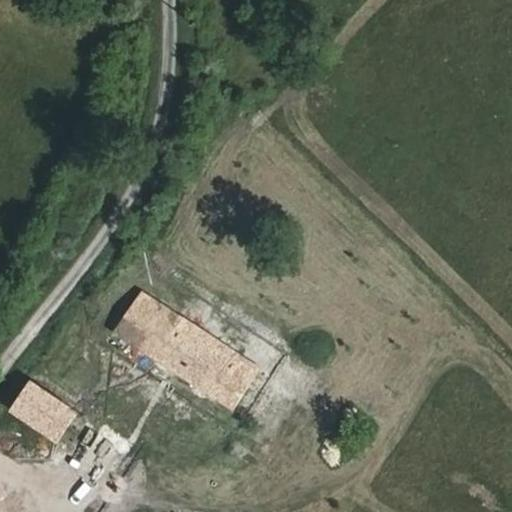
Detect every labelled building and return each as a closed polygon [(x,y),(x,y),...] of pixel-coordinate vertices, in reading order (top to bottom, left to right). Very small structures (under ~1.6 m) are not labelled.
[(261,32),(263,49),(278,49),(277,32),(261,32)] [(192,294),(165,333),(292,417),(318,376),(192,294)] [(109,435),(126,408),(115,401),(84,379),(65,406),(96,427),(109,435)] [(65,406),(49,429),(82,449),(96,427),(65,406)] [(402,441),(409,448),(422,433),(414,426),(402,441)]
